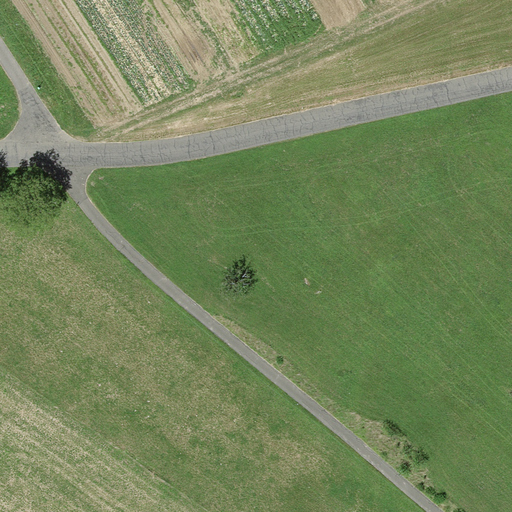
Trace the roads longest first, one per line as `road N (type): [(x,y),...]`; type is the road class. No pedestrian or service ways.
road 1 (track): [(433,511),(94,216),(0,47)]
road 2 (unclassified): [(0,156),(168,150),(511,79)]
